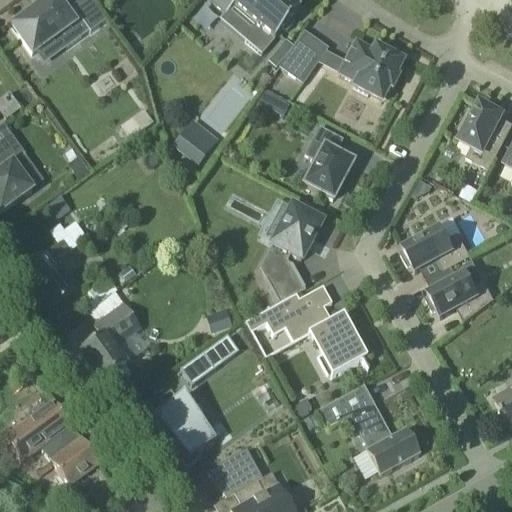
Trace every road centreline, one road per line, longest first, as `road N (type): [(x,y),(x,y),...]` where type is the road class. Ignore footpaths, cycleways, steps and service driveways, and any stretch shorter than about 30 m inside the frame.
road 1 (residential): [(488,485),(361,248),(470,67)]
road 2 (unclassified): [(155,511),(0,298)]
road 3 (residential): [(349,0),(418,43),(460,58)]
